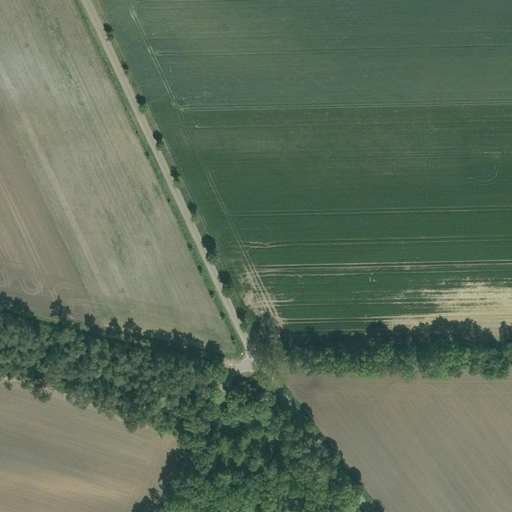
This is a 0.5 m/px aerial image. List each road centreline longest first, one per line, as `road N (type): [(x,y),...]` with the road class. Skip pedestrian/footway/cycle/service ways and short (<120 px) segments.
road 1 (unclassified): [(253,358),(84,0)]
road 2 (track): [(253,358),(188,354),(0,312)]
road 3 (residential): [(371,511),(253,358)]
road 4 (track): [(169,511),(210,408),(253,358)]
